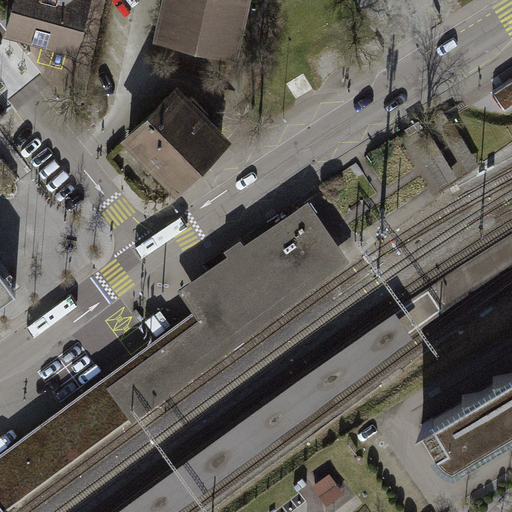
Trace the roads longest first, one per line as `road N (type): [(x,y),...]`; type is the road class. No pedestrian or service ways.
road 1 (residential): [(153,251),(511,17)]
road 2 (residential): [(153,251),(0,57)]
road 3 (residential): [(0,363),(153,251)]
